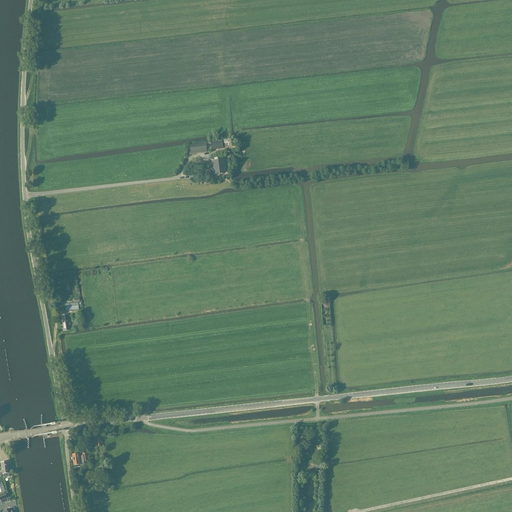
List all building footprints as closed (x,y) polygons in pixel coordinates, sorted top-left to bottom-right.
[(212,151),(223,149),(222,142),(211,144),(212,151)] [(205,143),(190,145),(191,155),(207,153),(205,143)] [(223,161),(214,162),(215,174),(224,173),(223,161)] [(78,303),(66,304),(67,311),(79,310),(78,303)] [(80,464),(84,464),(84,461),(88,461),(86,453),(78,455),(78,454),(73,455),(74,466),(75,466),(75,468),(81,467),(80,464)] [(8,467),(7,462),(1,463),(3,477),(6,476),(9,476),(9,473),(8,470),(8,469),(9,469),(8,466),(8,467)] [(0,495),(0,499),(2,504),(8,501),(8,502),(5,493),(0,495)]
